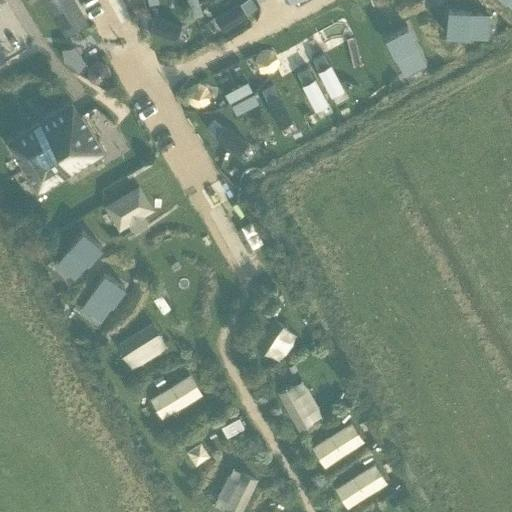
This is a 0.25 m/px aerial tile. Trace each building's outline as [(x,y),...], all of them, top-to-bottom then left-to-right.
[(74,0),(42,0),(65,37),(88,24),(74,0)] [(455,10),(455,36),(497,35),(497,9),(455,10)] [(438,29),(412,41),(428,70),(453,59),(438,29)] [(71,102),(5,142),(37,195),(106,153),(82,116),(81,117),(71,102)] [(139,184),(103,205),(118,230),(129,224),(132,229),(148,220),(145,215),(154,209),(139,184)]
